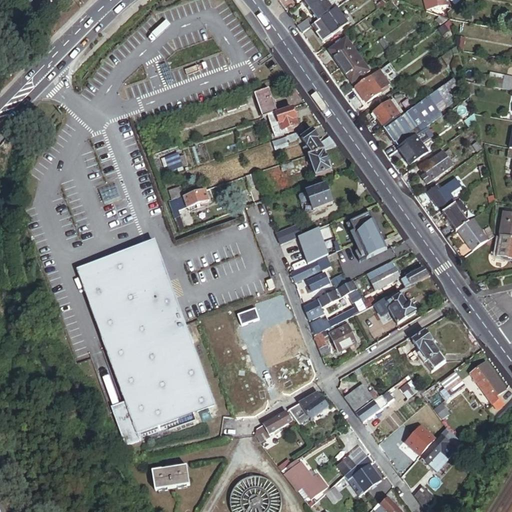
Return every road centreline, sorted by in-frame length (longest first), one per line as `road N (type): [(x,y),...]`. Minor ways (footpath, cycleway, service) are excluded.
road 1 (secondary): [(465,296),(252,0)]
road 2 (residential): [(257,206),(325,384)]
road 3 (residential): [(325,384),(465,296)]
road 4 (residential): [(325,384),(416,511)]
